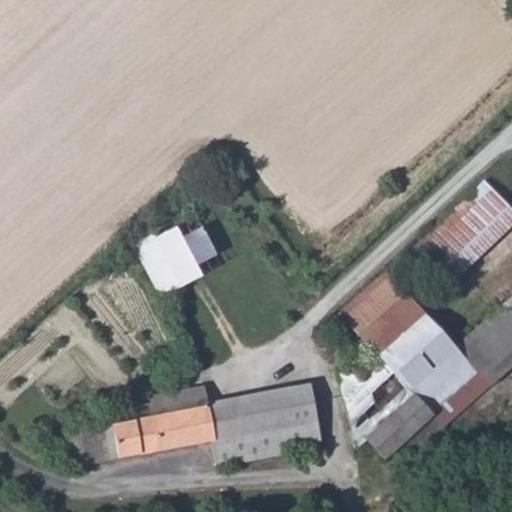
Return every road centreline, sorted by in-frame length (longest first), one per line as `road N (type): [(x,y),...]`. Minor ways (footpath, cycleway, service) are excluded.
road 1 (track): [(329,473),(310,322),(511,133)]
road 2 (unclassified): [(0,449),(41,482),(102,490),(329,473)]
